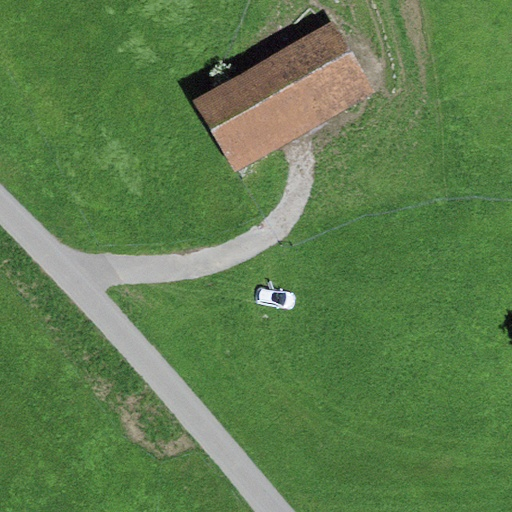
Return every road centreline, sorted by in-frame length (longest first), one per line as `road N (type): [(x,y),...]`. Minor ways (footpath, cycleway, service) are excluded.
road 1 (track): [(0,199),(270,511)]
road 2 (track): [(302,151),(310,186),(297,218),(253,254),(182,269),(71,275)]
road 3 (track): [(404,0),(427,102),(411,152),(351,191),(310,186)]
